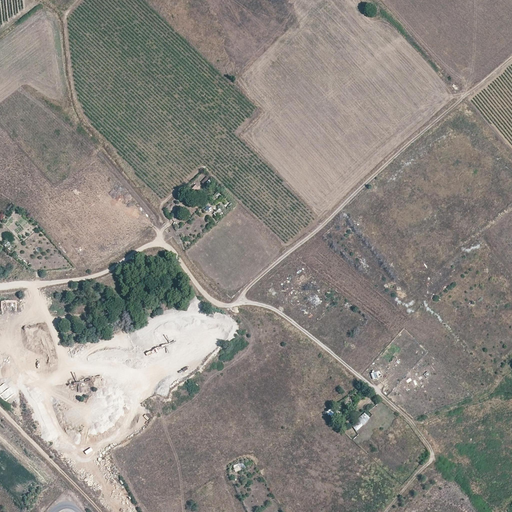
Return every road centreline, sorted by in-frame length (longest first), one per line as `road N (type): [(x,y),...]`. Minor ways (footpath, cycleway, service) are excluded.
road 1 (track): [(244,297),(511,55)]
road 2 (track): [(244,297),(282,314),(418,419),(464,402),(511,368)]
road 3 (track): [(0,285),(89,277),(154,243),(178,256),(212,301),(235,305),(244,297)]
road 4 (track): [(0,409),(102,511)]
road 5 (track): [(373,0),(464,96)]
